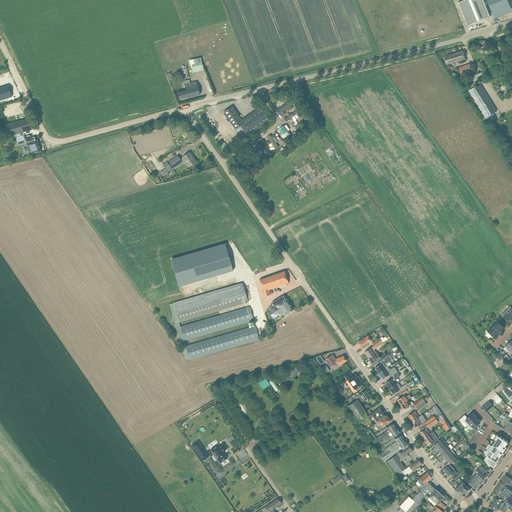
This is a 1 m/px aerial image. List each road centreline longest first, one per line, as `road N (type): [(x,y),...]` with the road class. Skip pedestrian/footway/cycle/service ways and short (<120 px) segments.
road 1 (residential): [(463,504),(218,159)]
road 2 (unclassified): [(256,91),(511,25)]
road 3 (unclassified): [(184,108),(51,143),(0,43)]
